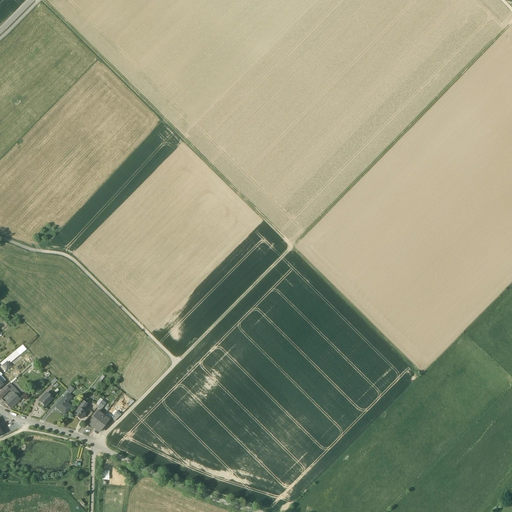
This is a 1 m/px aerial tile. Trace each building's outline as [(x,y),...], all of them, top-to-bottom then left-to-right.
[(2,366),(6,370),(11,366),(7,362),(2,366)] [(22,397),(9,384),(6,386),(9,390),(14,395),(19,400),(22,397)] [(9,390),(6,386),(0,391),(0,398),(0,399),(9,390)] [(46,393),(39,401),(39,400),(39,401),(45,407),(46,407),(45,406),(52,399),(53,399),(46,392),(46,393)] [(64,397),(59,403),(60,405),(57,408),(64,415),(71,408),(66,404),(72,397),(68,394),(67,393),(64,397)] [(14,395),(5,403),(10,409),(19,400),(14,395)] [(83,402),(79,408),(82,411),(87,404),(87,403),(84,401),(83,402)] [(103,401),(97,408),(101,411),(106,404),(103,401)] [(79,408),(74,415),(80,420),(82,417),(83,418),(86,414),(84,414),(85,412),(82,411),(79,408)] [(117,411),(111,419),(114,421),(121,415),(117,411)] [(103,416),(98,412),(88,424),(94,428),(103,416)] [(103,416),(94,428),(99,433),(109,421),(103,416)]
